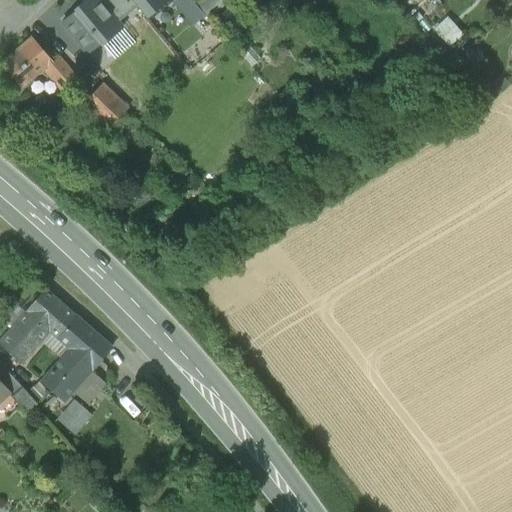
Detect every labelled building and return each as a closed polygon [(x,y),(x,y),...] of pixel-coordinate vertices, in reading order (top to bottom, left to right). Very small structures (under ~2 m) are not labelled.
[(102,45),(122,28),(118,24),(98,0),(86,0),(73,11),(75,13),(101,43),(102,45)] [(131,0),(98,0),(118,24),(138,8),(131,0)] [(131,0),(138,8),(145,17),(165,0),(131,0)] [(62,24),(88,54),(101,43),(75,13),(62,24)] [(31,38),(1,64),(22,88),(43,70),(52,63),(52,62),(31,38)] [(75,78),(63,64),(57,69),(52,63),(43,70),(61,90),(75,78)] [(127,110),(101,85),(83,103),(109,128),(127,110)] [(111,348),(45,290),(0,341),(0,345),(22,364),(49,332),(69,350),(42,381),(65,401),(111,348)] [(37,404),(5,369),(0,374),(0,384),(7,392),(7,393),(26,414),(37,404)] [(90,416),(76,403),(64,415),(79,429),(90,416)]
